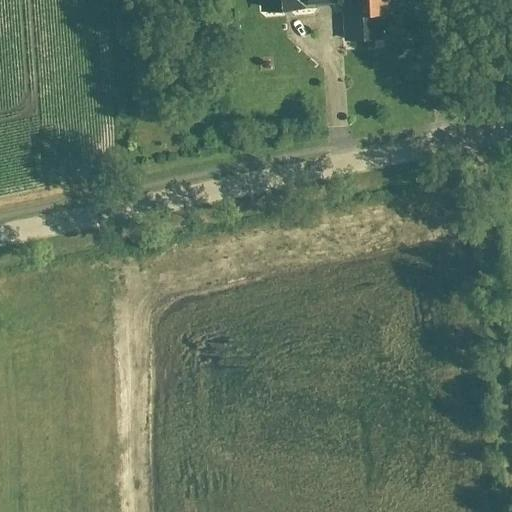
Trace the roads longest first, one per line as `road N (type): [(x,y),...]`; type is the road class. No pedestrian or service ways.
road 1 (tertiary): [(0,234),(511,128)]
road 2 (unknown): [(481,135),(511,502)]
road 3 (track): [(432,0),(439,143)]
